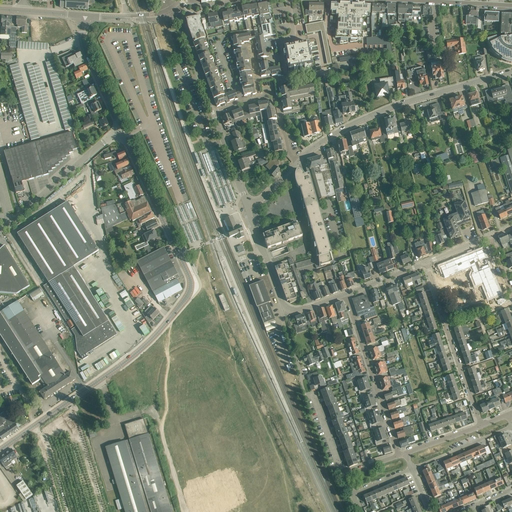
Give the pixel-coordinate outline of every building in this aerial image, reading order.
[(60,0),(60,7),(65,8),(88,10),(88,0),(60,0)] [(270,2),(258,4),(260,16),(259,17),(263,37),(276,34),(272,13),(270,2)] [(340,19),(340,23),(338,23),(337,30),(336,30),(335,38),(340,38),(340,44),(348,43),(348,39),(350,39),(350,42),(358,41),(358,39),(363,39),(363,32),(362,32),(362,28),(362,24),(360,24),(360,20),(362,20),(362,17),(365,17),(365,16),(365,13),(370,13),(371,5),(358,4),(352,4),(352,6),(350,6),(350,3),(340,3),(331,3),(331,11),(336,11),(336,15),(338,15),(338,19),(340,19)] [(316,11),(316,4),(309,4),(309,10),(305,10),(305,15),(309,15),(312,15),(312,11),(316,11)] [(259,15),(258,10),(257,5),(249,6),(251,17),(252,18),(254,18),(254,16),(259,15)] [(379,13),(380,5),(372,5),(371,21),(372,26),(374,26),(375,13),(379,13)] [(395,12),(395,6),(386,5),(387,14),(388,17),(389,26),(396,26),(396,12),(395,12)] [(407,6),(405,6),(398,5),(398,15),(398,20),(398,22),(406,23),(406,22),(405,22),(405,19),(404,19),(405,15),(407,15),(407,6)] [(247,18),(251,17),(249,6),(239,8),(242,19),(244,19),(244,20),(247,19),(247,18)] [(412,7),(413,6),(407,6),(407,15),(405,15),(404,19),(405,19),(405,22),(406,22),(406,20),(406,19),(409,19),(409,17),(412,17),(421,17),(420,8),(419,8),(419,6),(414,6),(414,7),(412,7)] [(421,8),(420,8),(421,17),(426,18),(426,19),(427,20),(428,20),(429,19),(429,16),(433,16),(433,8),(430,8),(430,7),(424,6),(424,8),(421,8)] [(232,10),(234,21),(234,22),(240,21),(239,20),(242,19),(239,8),(234,9),(235,12),(237,12),(238,13),(233,14),(232,10)] [(483,26),(481,13),(478,13),(479,9),(468,8),(467,16),(466,16),(466,24),(472,25),(472,27),(476,28),(476,29),(481,29),(480,37),(484,37),(484,36),(483,26)] [(215,28),(223,26),(222,19),(218,20),(217,13),(208,15),(208,18),(208,20),(209,20),(209,23),(214,22),(215,28)] [(484,13),(481,13),(483,26),(486,26),(486,30),(486,35),(500,33),(501,14),(498,14),(484,13)] [(511,18),(511,15),(501,14),(500,33),(497,34),(500,34),(500,35),(504,35),(506,35),(511,35),(511,27),(511,18)] [(1,35),(1,39),(10,39),(9,46),(16,47),(17,29),(11,29),(11,24),(11,23),(12,18),(2,17),(2,23),(1,35)] [(204,17),(186,21),(187,24),(187,25),(192,41),(194,40),(195,40),(195,42),(194,42),(204,39),(205,39),(204,38),(206,38),(201,24),(206,23),(204,17)] [(22,27),(22,33),(27,33),(27,26),(26,26),(26,24),(26,19),(17,18),(16,23),(17,23),(16,25),(18,25),(17,27),(20,27),(20,26),(22,27)] [(495,38),(487,40),(489,45),(491,49),(490,50),(491,50),(493,52),(496,55),(498,57),(500,58),(501,59),(501,60),(501,61),(501,60),(504,61),(508,62),(510,63),(511,63),(511,18),(511,27),(511,37),(511,38),(505,38),(506,35),(504,35),(503,39),(501,39),(497,41),(495,38)] [(310,24),(309,24),(307,25),(305,25),(307,34),(313,33),(314,33),(315,33),(320,32),(321,31),(322,31),(325,31),(325,27),(324,21),(313,24),(310,24)] [(45,23),(34,22),(33,30),(44,31),(45,23)] [(389,26),(390,35),(401,33),(399,26),(399,25),(396,26),(389,26)] [(249,40),(251,39),(250,34),(248,34),(246,35),(243,35),(241,36),(239,36),(236,36),(231,37),(232,40),(233,40),(234,46),(233,46),(233,49),(241,47),(241,44),(244,44),(244,43),(249,42),(249,40)] [(266,54),(266,52),(263,35),(260,35),(258,35),(255,36),(257,44),(256,44),(257,50),(258,50),(259,55),(258,55),(258,59),(259,61),(261,61),(263,61),(263,58),(267,57),(266,54)] [(194,42),(193,43),(196,50),(199,49),(198,47),(199,46),(201,51),(197,52),(198,56),(209,52),(207,48),(208,48),(207,43),(205,44),(204,39),(194,42)] [(464,39),(446,41),(447,47),(454,46),(455,50),(458,50),(458,55),(466,54),(464,39)] [(308,42),(284,47),(286,58),(289,70),(313,65),(308,42)] [(237,62),(248,60),(246,49),(243,50),(234,52),(234,54),(236,54),(237,62)] [(209,52),(198,56),(201,64),(204,63),(203,61),(204,60),(206,65),(202,66),(204,71),(214,67),(212,63),(214,62),(212,57),(211,58),(209,52)] [(76,56),(74,57),(73,57),(72,54),(62,58),(66,68),(74,64),(75,67),(78,66),(85,63),(80,53),(76,55),(76,56)] [(478,71),(485,69),(482,57),(475,58),(476,63),(477,63),(478,71)] [(248,60),(237,62),(238,64),(236,64),(237,69),(239,69),(241,78),(252,76),(249,64),(246,64),(246,67),(245,67),(244,63),(249,62),(248,60)] [(443,81),(443,79),(444,79),(443,72),(444,72),(443,61),(431,62),(433,79),(435,79),(435,80),(438,79),(438,80),(439,80),(440,82),(443,81)] [(261,64),(259,64),(260,67),(261,67),(262,73),(265,72),(265,73),(261,74),(261,77),(266,76),(266,74),(271,73),(272,75),(271,75),(272,75),(272,77),(278,76),(278,77),(281,76),(280,73),(280,71),(279,68),(271,69),(269,70),(268,66),(268,63),(264,63),(261,64)] [(81,73),(88,70),(86,67),(87,66),(86,65),(85,65),(85,64),(78,67),(79,70),(74,73),(76,79),(83,76),(81,73)] [(214,67),(204,71),(206,78),(209,77),(209,75),(210,74),(211,79),(207,80),(209,85),(219,81),(218,77),(219,76),(217,71),(216,72),(214,67)] [(398,67),(394,68),(396,82),(398,90),(400,89),(400,90),(401,90),(402,91),(404,90),(405,89),(404,84),(405,84),(405,81),(404,81),(404,80),(403,81),(403,80),(400,80),(399,72),(398,72),(398,67)] [(406,69),(405,69),(407,80),(412,79),(411,74),(414,73),(415,78),(418,77),(419,82),(419,81),(420,85),(421,85),(422,86),(424,86),(424,87),(428,86),(427,81),(428,79),(427,77),(426,76),(423,67),(406,71),(406,69)] [(252,78),(250,79),(250,77),(241,78),(239,79),(240,84),(242,83),(243,87),(253,85),(252,78)] [(393,87),(392,82),(392,78),(379,80),(380,85),(375,86),(377,98),(389,95),(387,88),(393,87)] [(219,81),(209,85),(211,92),(215,91),(214,89),(215,88),(216,93),(212,94),(214,99),(224,95),(223,91),(224,90),(222,85),(221,86),(219,81)] [(254,90),(254,87),(253,85),(243,87),(243,88),(242,88),(244,96),(247,96),(247,95),(252,94),(252,95),(255,94),(255,91),(254,90)] [(486,96),(488,103),(493,101),(493,99),(504,96),(506,102),(505,102),(507,108),(511,106),(511,95),(509,86),(508,86),(507,85),(503,86),(504,88),(491,92),(491,95),(486,96)] [(87,90),(77,95),(81,104),(82,104),(91,100),(90,98),(92,97),(97,95),(93,87),(87,90)] [(287,87),(279,89),(280,92),(281,92),(282,97),(284,97),(284,99),(281,99),(282,102),(283,102),(284,107),(283,107),(283,111),(286,110),(289,110),(291,109),(290,101),(288,90),(287,87)] [(351,93),(350,93),(348,88),(342,90),(344,94),(345,94),(346,96),(339,97),(340,105),(341,111),(342,114),(343,114),(344,115),(347,114),(350,114),(351,115),(352,115),(354,115),(354,114),(354,113),(359,112),(358,106),(354,107),(353,103),(351,93)] [(224,95),(214,99),(217,107),(220,106),(219,105),(225,103),(224,100),(228,98),(228,99),(226,100),(227,103),(230,102),(229,101),(235,99),(235,100),(238,99),(235,91),(224,95)] [(481,104),(478,97),(477,92),(467,95),(470,106),(469,106),(473,119),(476,127),(480,125),(475,110),(474,111),(473,106),(481,104)] [(465,102),(464,97),(462,97),(456,99),(460,113),(460,115),(464,114),(462,110),(467,108),(466,105),(464,105),(464,103),(465,102)] [(458,113),(460,113),(456,99),(449,100),(452,110),(454,113),(458,112),(458,113)] [(96,100),(87,104),(89,108),(92,114),(101,110),(98,102),(97,103),(96,100)] [(270,105),(272,105),(271,100),(268,101),(268,104),(267,105),(267,102),(261,103),(261,102),(258,103),(261,115),(261,118),(263,118),(262,111),(264,110),(266,121),(277,119),(276,116),(275,116),(274,111),(273,111),(272,111),(271,111),(270,105)] [(339,106),(338,103),(335,103),(335,105),(333,105),(333,108),(332,108),(336,124),(343,123),(342,114),(341,111),(340,111),(339,106)] [(433,109),(427,111),(429,119),(437,117),(438,121),(442,120),(444,126),(448,125),(444,112),(441,113),(438,103),(432,105),(433,109)] [(255,116),(253,106),(250,106),(250,104),(248,105),(249,111),(246,112),(248,118),(250,117),(255,116)] [(248,118),(246,112),(243,113),(241,107),(236,109),(240,121),(248,118)] [(235,123),(240,121),(236,109),(231,111),(232,113),(235,122),(235,123)] [(334,126),(333,122),(330,110),(325,111),(325,112),(322,113),(322,115),(325,128),(334,126)] [(228,112),(222,114),(223,116),(221,117),(224,125),(231,122),(231,124),(235,122),(232,113),(228,114),(228,112)] [(321,133),(319,122),(318,117),(315,118),(313,120),(313,123),(310,124),(312,136),(316,135),(316,134),(321,133)] [(398,133),(395,122),(394,117),(384,120),(387,130),(386,130),(386,132),(383,133),(384,136),(385,139),(388,139),(387,136),(391,135),(394,134),(398,133)] [(95,123),(97,126),(100,124),(102,128),(108,125),(105,119),(95,123)] [(305,120),(300,121),(301,123),(304,137),(308,137),(309,137),(309,138),(310,138),(311,138),(312,137),(312,136),(310,124),(309,119),(305,120)] [(413,129),(412,126),(410,121),(406,122),(406,123),(399,125),(402,136),(404,143),(403,140),(406,139),(405,135),(406,135),(405,131),(413,129)] [(366,137),(365,134),(363,129),(356,131),(359,139),(358,140),(359,143),(363,142),(362,139),(366,137)] [(385,139),(384,136),(381,136),(380,129),(369,131),(371,139),(375,138),(376,140),(380,139),(381,143),(385,142),(385,139)] [(246,148),(244,143),(244,142),(241,143),(238,135),(240,134),(239,130),(233,133),(235,141),(231,142),(235,152),(239,150),(239,152),(243,151),(243,149),(246,148)] [(361,148),(359,143),(358,140),(359,139),(356,131),(350,134),(352,142),(351,142),(353,147),(356,146),(357,149),(361,148)] [(77,149),(75,144),(72,132),(4,151),(12,178),(26,173),(28,180),(45,176),(45,175),(49,174),(48,172),(52,171),(52,169),(56,168),(55,166),(59,165),(59,163),(63,162),(62,160),(66,159),(66,156),(70,155),(69,153),(73,152),(73,150),(77,149)] [(348,151),(347,146),(346,141),(338,143),(340,153),(341,153),(341,155),(345,154),(345,152),(348,151)] [(213,150),(219,168),(224,166),(217,149),(213,150)] [(327,150),(326,150),(328,160),(329,164),(335,190),(340,189),(342,188),(343,188),(337,162),(337,158),(337,157),(336,152),(334,153),(333,151),(334,151),(333,150),(333,151),(333,149),(331,150),(330,149),(327,150)] [(119,160),(122,159),(126,157),(124,151),(113,156),(115,159),(118,157),(119,160)] [(197,153),(206,176),(209,175),(201,151),(197,153)] [(208,152),(214,170),(219,168),(212,151),(208,152)] [(203,154),(210,172),(214,170),(207,153),(203,154)] [(449,160),(447,153),(436,157),(438,164),(449,160)] [(249,158),(250,157),(249,154),(243,156),(244,159),(236,162),(237,164),(239,164),(240,166),(250,163),(249,158)] [(511,193),(511,192),(511,169),(508,155),(500,158),(511,193)] [(309,165),(305,166),(307,172),(306,172),(307,174),(308,177),(312,175),(317,174),(326,171),(324,165),(321,156),(307,160),(309,165)] [(115,171),(122,168),(130,165),(127,159),(120,162),(116,164),(112,166),(115,171)] [(275,178),(280,171),(275,166),(279,164),(277,159),(270,162),(266,166),(271,170),(269,173),(275,178)] [(239,170),(240,172),(248,169),(249,172),(255,170),(253,167),(252,167),(250,163),(240,166),(241,169),(239,170)] [(317,174),(312,175),(318,200),(322,199),(327,197),(335,195),(331,179),(328,164),(324,165),(326,171),(317,174)] [(121,183),(124,182),(128,180),(128,178),(134,175),(131,168),(123,172),(122,168),(115,171),(117,176),(118,176),(121,183)] [(220,170),(225,184),(230,183),(224,168),(220,170)] [(215,172),(221,186),(225,185),(219,170),(215,172)] [(267,240),(265,241),(268,249),(271,248),(274,258),(289,252),(292,258),(295,264),(297,269),(314,264),(316,269),(326,266),(325,265),(334,262),(311,180),(313,179),(312,175),(308,177),(307,174),(304,175),(304,174),(303,173),(300,171),(298,170),(296,171),(295,173),(295,176),(295,177),(295,180),(296,183),(297,185),(299,189),(300,188),(301,192),(300,192),(301,202),(303,201),(304,211),(305,209),(306,219),(307,218),(308,221),(293,226),(292,224),(265,234),(267,240)] [(210,173),(216,188),(220,187),(214,172),(210,173)] [(22,182),(28,180),(26,173),(12,178),(16,193),(25,191),(22,182)] [(218,206),(221,204),(212,181),(208,182),(218,206)] [(132,183),(124,187),(130,201),(132,200),(135,199),(144,195),(139,186),(134,188),(133,187),(134,187),(132,183)] [(226,186),(232,201),(236,199),(230,185),(226,186)] [(221,188),(227,203),(231,201),(225,186),(221,188)] [(216,190),(222,205),(226,203),(220,188),(216,190)] [(475,192),(471,193),(475,206),(488,202),(485,190),(478,191),(475,192)] [(127,212),(147,202),(144,197),(142,198),(131,202),(127,204),(124,205),(127,212)] [(358,198),(350,200),(354,218),(360,217),(362,217),(358,198)] [(400,203),(402,209),(414,206),(412,200),(400,203)] [(511,213),(511,208),(510,204),(508,200),(505,202),(506,204),(502,205),(504,210),(507,216),(511,213)] [(67,202),(17,234),(49,283),(43,286),(66,322),(71,318),(76,327),(71,330),(75,336),(77,351),(81,357),(116,335),(74,268),(74,267),(74,266),(99,250),(67,202)] [(141,217),(151,212),(147,202),(127,212),(124,205),(127,204),(126,203),(116,205),(101,208),(106,230),(112,227),(129,219),(130,221),(132,220),(133,221),(141,217)] [(192,218),(196,216),(190,202),(186,204),(192,218)] [(471,218),(469,213),(464,202),(458,204),(458,203),(454,205),(457,213),(448,216),(449,217),(443,220),(451,239),(456,236),(457,238),(461,236),(457,225),(459,224),(459,225),(460,225),(459,224),(461,223),(462,224),(466,222),(465,221),(468,220),(467,219),(471,218)] [(187,220),(191,218),(185,204),(181,206),(187,220)] [(182,222),(186,220),(180,206),(176,208),(182,222)] [(504,210),(501,211),(499,207),(495,209),(497,213),(498,213),(500,219),(507,216),(504,210)] [(391,211),(385,213),(388,223),(394,222),(391,211)] [(490,228),(488,223),(483,211),(476,213),(483,230),(490,228)] [(141,217),(142,220),(136,222),(139,228),(146,225),(145,222),(154,218),(152,212),(141,217)] [(229,230),(239,226),(239,225),(236,226),(232,217),(225,220),(229,230)] [(158,226),(156,221),(145,226),(148,231),(151,229),(158,226)] [(201,239),(203,238),(196,221),(194,222),(201,239)] [(196,241),(200,239),(193,222),(189,224),(196,241)] [(190,243),(194,241),(187,224),(183,226),(190,243)] [(238,239),(244,236),(243,232),(241,227),(240,227),(239,226),(229,230),(230,232),(228,232),(227,233),(229,238),(230,237),(237,235),(237,236),(237,237),(236,237),(236,238),(237,239),(238,238),(238,239)] [(112,227),(106,230),(107,235),(115,232),(112,227)] [(445,236),(442,230),(437,232),(438,235),(435,236),(435,238),(431,240),(433,245),(437,243),(438,245),(444,243),(442,237),(445,236)] [(144,248),(144,247),(148,245),(147,243),(149,242),(149,241),(157,238),(155,235),(156,235),(154,231),(142,236),(145,243),(139,245),(135,247),(137,251),(144,248)] [(511,239),(510,235),(507,236),(506,233),(498,237),(501,243),(504,241),(505,244),(510,242),(511,244),(511,245),(511,239)] [(432,251),(433,251),(431,242),(426,243),(428,249),(424,251),(426,255),(433,252),(432,251)] [(422,245),(416,247),(417,250),(416,250),(419,258),(426,255),(424,251),(428,249),(427,250),(424,244),(422,245)] [(0,292),(16,294),(30,286),(5,246),(4,247),(3,247),(2,248),(1,249),(1,250),(0,250),(0,251),(1,253),(0,253),(0,292)] [(179,278),(163,247),(152,253),(149,255),(137,262),(154,293),(177,281),(177,279),(179,278)] [(483,250),(439,267),(444,279),(471,268),(472,271),(472,272),(471,275),(471,276),(475,286),(482,284),(488,299),(500,294),(483,250)] [(410,262),(408,257),(408,255),(407,255),(406,252),(403,253),(404,256),(400,258),(403,265),(410,262)] [(290,266),(294,265),(294,264),(292,258),(276,264),(277,267),(275,268),(276,273),(286,269),(284,263),(288,261),(290,266)] [(392,263),(390,260),(390,259),(383,262),(387,271),(394,268),(392,263)] [(380,274),(387,271),(383,262),(376,265),(378,268),(380,274)] [(364,269),(358,271),(360,274),(362,273),(363,275),(364,280),(372,277),(370,272),(369,270),(368,267),(364,269)] [(278,277),(288,274),(286,269),(276,273),(278,277)] [(354,286),(353,281),(352,279),(351,279),(350,274),(348,275),(346,271),(343,272),(347,281),(346,281),(349,288),(354,286)] [(345,281),(344,276),(342,272),(338,273),(340,277),(339,277),(341,280),(338,281),(341,291),(347,289),(344,281),(345,281)] [(417,282),(418,285),(422,284),(418,273),(410,276),(412,282),(417,280),(418,281),(417,282)] [(280,282),(289,279),(288,274),(278,277),(280,282)] [(407,284),(412,282),(410,276),(402,279),(405,285),(406,288),(409,287),(407,284)] [(282,287),(291,283),(289,279),(280,282),(282,287)] [(338,292),(337,287),(336,284),(335,285),(334,280),(331,281),(332,286),(330,287),(333,294),(338,292)] [(154,293),(156,298),(158,302),(182,290),(177,281),(154,293)] [(263,281),(249,286),(257,307),(264,324),(275,320),(269,303),(271,302),(263,281)] [(315,281),(309,283),(311,288),(312,288),(314,293),(312,294),(315,301),(321,299),(318,292),(319,291),(316,284),(315,281)] [(330,295),(328,290),(327,287),(323,288),(321,282),(316,284),(319,291),(322,298),(330,295)] [(283,292),(293,288),(291,283),(282,287),(283,292)] [(396,285),(391,287),(397,304),(399,309),(404,307),(402,302),(401,302),(397,291),(398,291),(396,285)] [(33,301),(44,294),(39,287),(28,294),(33,301)] [(391,287),(386,289),(388,293),(388,295),(390,294),(394,305),(397,304),(391,287)] [(285,296),(295,293),(293,288),(283,292),(285,296)] [(376,290),(370,291),(372,295),(370,295),(373,303),(379,301),(378,297),(379,297),(376,290)] [(290,303),(306,298),(303,291),(300,293),(302,298),(297,299),(295,293),(285,296),(287,301),(289,301),(290,303)] [(427,299),(425,293),(418,295),(420,301),(427,299)] [(223,311),(228,310),(223,295),(218,296),(223,311)] [(377,316),(374,307),(370,308),(366,295),(352,299),(352,300),(353,300),(358,317),(363,315),(365,320),(377,316)] [(138,298),(135,301),(141,308),(144,304),(138,298)] [(429,305),(427,299),(417,302),(415,303),(411,304),(412,307),(415,305),(415,306),(418,305),(421,303),(422,307),(429,305)] [(17,301),(0,312),(0,334),(32,385),(40,380),(44,386),(43,386),(45,389),(40,392),(44,399),(76,379),(71,372),(67,374),(54,354),(53,354),(52,353),(51,353),(19,303),(17,301)] [(343,303),(343,302),(342,302),(335,304),(338,313),(339,314),(346,312),(345,311),(346,311),(343,303)] [(467,315),(487,308),(485,302),(465,308),(467,315)] [(419,315),(424,313),(431,311),(429,305),(422,307),(419,308),(420,311),(414,313),(415,316),(419,315)] [(159,313),(156,310),(154,308),(152,306),(145,313),(148,315),(145,318),(149,324),(153,320),(159,313)] [(335,316),(337,316),(336,312),(335,312),(333,306),(326,308),(329,319),(331,318),(333,324),(337,323),(339,328),(343,327),(340,319),(336,320),(335,316)] [(328,320),(326,313),(324,308),(318,310),(319,314),(320,318),(318,318),(318,317),(318,318),(323,333),(327,332),(325,324),(325,323),(325,321),(328,320)] [(510,315),(507,309),(500,312),(503,318),(510,315)] [(427,319),(433,317),(431,311),(424,313),(427,319)] [(316,319),(315,316),(313,312),(307,314),(309,322),(310,321),(311,324),(316,322),(315,320),(316,319)] [(344,320),(348,319),(346,312),(339,314),(340,319),(344,318),(344,320)] [(243,337),(233,315),(228,317),(237,339),(243,337)] [(304,315),(295,318),(297,324),(298,324),(299,329),(308,326),(306,321),(304,315)] [(511,320),(510,315),(503,318),(505,324),(511,320)] [(143,336),(148,333),(139,317),(134,320),(143,336)] [(435,323),(433,317),(427,319),(429,325),(435,323)] [(363,332),(371,330),(369,323),(361,326),(363,332)] [(437,329),(435,323),(429,325),(425,326),(423,327),(424,330),(429,328),(431,331),(437,329)] [(468,327),(461,330),(460,326),(454,329),(456,335),(468,331),(469,330),(468,327)] [(511,327),(498,334),(497,334),(499,337),(509,333),(510,336),(511,334),(511,327)] [(375,328),(363,332),(365,339),(373,336),(383,333),(381,329),(375,331),(375,328)] [(346,337),(349,336),(353,335),(351,329),(346,330),(347,333),(345,334),(346,337)] [(468,331),(456,335),(458,341),(464,339),(468,337),(467,334),(469,333),(468,331)] [(434,342),(441,340),(438,334),(432,336),(434,342)] [(367,345),(372,344),(375,343),(373,336),(365,339),(367,345)] [(349,348),(356,346),(354,341),(355,341),(354,338),(348,340),(349,343),(347,343),(349,348)] [(460,347),(466,345),(464,339),(458,341),(460,347)] [(443,346),(441,340),(434,342),(431,343),(428,344),(430,348),(436,346),(436,348),(443,346)] [(462,353),(468,351),(466,345),(460,347),(462,353)] [(353,355),(355,354),(359,353),(358,350),(357,350),(356,346),(349,348),(350,353),(352,352),(353,355)] [(438,354),(445,352),(443,346),(436,348),(438,354)] [(383,347),(380,348),(380,347),(376,348),(376,347),(369,350),(371,355),(384,351),(383,347)] [(484,352),(486,359),(492,358),(490,350),(484,352)] [(383,356),(382,355),(385,354),(384,351),(371,355),(372,360),(380,358),(383,356)] [(476,355),(482,353),(481,353),(480,351),(470,354),(468,351),(462,353),(464,359),(476,355)] [(306,357),(303,358),(305,362),(307,361),(309,366),(315,364),(315,363),(319,362),(320,363),(324,361),(321,352),(316,354),(317,356),(313,358),(312,355),(306,357)] [(440,360),(447,358),(445,352),(438,354),(440,360)] [(476,355),(464,359),(466,365),(470,364),(473,363),(477,362),(475,357),(477,357),(476,355)] [(351,368),(355,367),(362,364),(360,360),(362,359),(360,356),(351,359),(352,363),(350,364),(351,368)] [(447,358),(440,360),(442,366),(449,364),(447,358)] [(340,372),(339,369),(338,367),(342,366),(340,361),(333,363),(337,373),(340,372)] [(375,370),(386,367),(384,362),(381,363),(381,362),(374,365),(375,370)] [(366,372),(364,368),(363,369),(362,364),(355,367),(356,371),(355,371),(356,375),(366,372)] [(451,370),(449,364),(442,366),(445,372),(451,370)] [(377,375),(382,374),(385,373),(385,372),(388,371),(386,367),(375,370),(377,375)] [(470,376),(476,374),(474,368),(468,370),(470,376)] [(391,377),(397,375),(398,376),(406,373),(405,369),(399,371),(390,374),(391,377)] [(472,382),(478,380),(476,374),(470,376),(472,382)] [(454,381),(452,375),(446,377),(447,380),(441,382),(442,385),(445,384),(448,383),(454,381)] [(320,376),(313,379),(315,385),(310,386),(311,391),(325,386),(323,380),(322,380),(320,376)] [(368,384),(366,378),(361,380),(360,377),(354,379),(355,382),(357,387),(368,384)] [(393,378),(390,379),(389,377),(386,378),(386,377),(379,380),(380,385),(391,382),(394,381),(393,378)] [(474,388),(480,386),(478,380),(472,382),(474,388)] [(456,387),(454,381),(448,383),(450,389),(456,387)] [(391,382),(380,385),(382,390),(390,388),(389,388),(393,386),(391,382)] [(408,392),(408,395),(413,393),(409,383),(402,386),(404,393),(408,392)] [(366,394),(365,391),(370,389),(368,384),(357,387),(359,392),(360,396),(366,394)] [(487,387),(486,384),(483,385),(480,386),(474,388),(476,394),(482,392),(481,389),(487,387)] [(505,403),(511,401),(504,385),(505,387),(503,388),(504,390),(503,390),(504,392),(502,393),(503,396),(502,397),(505,403)] [(399,395),(401,395),(403,394),(401,387),(400,387),(399,387),(394,388),(394,389),(393,389),(394,392),(384,395),(385,400),(393,398),(392,396),(398,394),(399,395)] [(459,393),(456,387),(450,389),(452,395),(459,393)] [(329,388),(321,391),(323,396),(331,393),(329,388)] [(498,394),(496,389),(492,390),(495,396),(490,398),(492,401),(494,408),(500,405),(498,398),(497,398),(496,395),(499,394),(498,394)] [(331,393),(323,396),(325,401),(333,398),(331,393)] [(461,399),(459,393),(452,395),(454,401),(461,399)] [(374,400),(372,395),(367,397),(366,394),(360,396),(361,399),(363,404),(374,400)] [(11,409),(22,406),(19,397),(12,399),(11,396),(8,397),(11,409)] [(333,398),(325,401),(327,407),(327,406),(335,403),(333,398)] [(389,410),(400,406),(400,407),(407,405),(405,399),(399,400),(399,399),(396,400),(396,401),(387,404),(389,410)] [(365,412),(371,410),(370,407),(375,406),(374,400),(363,404),(365,403),(367,408),(364,409),(365,412)] [(489,410),(494,408),(492,401),(486,403),(489,410)] [(335,403),(327,406),(329,411),(338,408),(336,403),(335,403)] [(483,413),(489,410),(486,403),(480,406),(478,407),(479,411),(481,410),(483,413)] [(403,413),(403,412),(406,411),(405,407),(397,410),(397,411),(390,414),(392,420),(399,417),(399,415),(403,413)] [(338,408),(329,411),(331,416),(340,413),(338,408)] [(372,413),(371,410),(365,412),(366,416),(366,415),(368,421),(379,417),(377,412),(372,413)] [(12,420),(7,412),(6,413),(4,411),(0,414),(0,413),(0,436),(2,440),(19,429),(15,424),(19,421),(17,417),(12,420)] [(465,412),(461,414),(459,415),(461,421),(467,419),(465,412)] [(340,413),(331,416),(333,421),(341,418),(341,419),(342,418),(340,413)] [(436,419),(434,414),(432,414),(432,415),(433,417),(437,430),(443,427),(441,421),(437,422),(436,419)] [(455,423),(461,421),(459,415),(453,417),(455,423)] [(370,426),(371,429),(377,427),(376,424),(381,422),(379,417),(368,421),(370,426)] [(408,422),(407,419),(408,419),(408,417),(401,419),(401,420),(393,423),(395,429),(403,426),(409,424),(408,422)] [(431,432),(437,430),(433,417),(430,418),(432,424),(426,426),(428,432),(430,431),(431,432)] [(449,425),(455,423),(453,417),(447,419),(449,425)] [(333,421),(332,421),(334,427),(343,423),(341,419),(341,418),(333,421)] [(172,511),(144,419),(124,425),(125,425),(129,440),(106,447),(115,479),(112,480),(113,484),(116,483),(121,499),(115,501),(118,510),(124,508),(125,511),(172,511)] [(443,427),(449,425),(447,419),(441,421),(443,427)] [(343,423),(334,427),(336,432),(345,429),(343,423)] [(405,436),(413,434),(410,426),(403,429),(403,430),(396,433),(398,439),(405,436)] [(378,430),(377,427),(371,429),(372,432),(373,437),(384,433),(383,428),(378,430)] [(345,429),(336,432),(338,437),(339,437),(346,434),(346,433),(345,429)] [(346,434),(339,437),(340,442),(349,439),(347,433),(346,433),(346,434)] [(386,439),(384,434),(384,433),(373,437),(375,442),(376,446),(382,444),(381,441),(386,439)] [(498,444),(509,439),(508,436),(507,436),(506,435),(499,438),(498,435),(494,437),(495,440),(497,440),(498,444)] [(401,448),(408,446),(408,444),(415,441),(414,436),(409,438),(409,439),(399,442),(401,448)] [(500,453),(506,450),(504,448),(511,445),(510,444),(511,443),(509,439),(498,444),(500,448),(498,449),(500,453)] [(392,451),(390,445),(380,449),(381,452),(384,452),(384,453),(392,451)] [(488,447),(484,448),(483,445),(476,448),(479,456),(486,453),(486,455),(491,453),(488,447)] [(473,458),(479,456),(476,448),(470,451),(473,458)] [(11,463),(12,463),(11,462),(17,458),(16,455),(12,449),(5,454),(11,463)] [(344,451),(343,452),(345,457),(354,454),(352,449),(344,451)] [(505,460),(507,459),(511,457),(511,450),(507,453),(506,450),(500,453),(498,454),(499,456),(501,455),(502,457),(503,456),(505,460)] [(466,461),(473,458),(470,451),(463,454),(466,461)] [(5,468),(11,463),(5,454),(0,456),(0,460),(3,465),(3,464),(5,468)] [(345,457),(347,462),(356,459),(354,454),(345,457)] [(459,464),(466,461),(463,454),(456,457),(459,464)] [(453,467),(459,464),(456,457),(450,460),(453,467)] [(356,459),(347,462),(349,467),(358,464),(356,459)] [(446,470),(453,467),(450,460),(443,462),(446,470)] [(432,475),(429,468),(430,468),(429,464),(424,466),(425,470),(422,471),(425,478),(432,475)] [(489,469),(486,470),(491,482),(487,483),(490,490),(497,487),(489,469)] [(439,480),(435,482),(432,475),(425,478),(428,485),(439,480)] [(404,487),(410,485),(407,478),(401,480),(404,487)] [(503,484),(501,480),(501,478),(494,481),(497,487),(503,484)] [(399,489),(404,487),(401,480),(396,482),(399,489)] [(431,491),(444,486),(444,485),(448,484),(446,481),(440,483),(439,480),(428,485),(431,491)] [(33,495),(23,481),(16,486),(21,493),(19,495),(23,501),(26,499),(26,500),(33,495)] [(393,492),(399,489),(396,482),(390,484),(393,492)] [(483,493),(490,490),(487,483),(481,486),(483,493)] [(388,494),(393,492),(390,484),(385,487),(388,494)] [(441,495),(439,491),(445,488),(444,486),(431,491),(434,498),(441,495)] [(477,496),(483,493),(481,486),(474,489),(477,496)] [(383,496),(388,494),(385,487),(380,489),(383,496)] [(377,498),(383,496),(380,489),(374,491),(377,498)] [(372,501),(377,498),(374,491),(369,494),(372,501)] [(467,496),(466,493),(460,496),(461,498),(464,504),(470,502),(467,496)] [(476,499),(474,495),(473,493),(467,496),(470,502),(476,499)] [(376,509),(374,507),(372,501),(369,494),(363,496),(366,503),(369,502),(373,511),(376,509)] [(411,505),(417,502),(415,497),(408,499),(411,505)] [(452,509),(450,503),(448,504),(446,500),(445,501),(444,498),(441,499),(442,502),(444,506),(446,511),(452,509)] [(451,498),(448,499),(452,509),(458,507),(456,501),(453,502),(451,498)] [(458,507),(464,504),(461,498),(456,501),(458,507)] [(511,509),(510,506),(507,500),(501,503),(504,508),(507,507),(509,511),(511,511),(511,509)] [(412,509),(409,510),(410,511),(413,511),(420,508),(417,502),(411,505),(412,509)]
